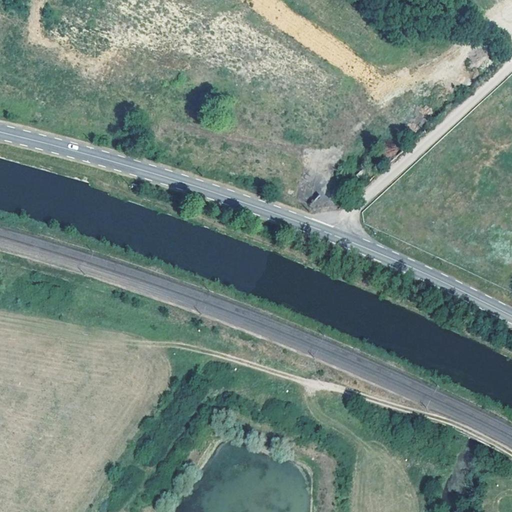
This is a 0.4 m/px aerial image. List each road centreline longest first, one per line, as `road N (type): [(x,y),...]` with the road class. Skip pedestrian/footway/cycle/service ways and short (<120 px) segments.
road 1 (secondary): [(329,232),(0,132)]
road 2 (track): [(511,455),(440,419),(215,354)]
road 3 (unclassified): [(329,232),(511,64)]
road 4 (secondary): [(511,316),(329,232)]
